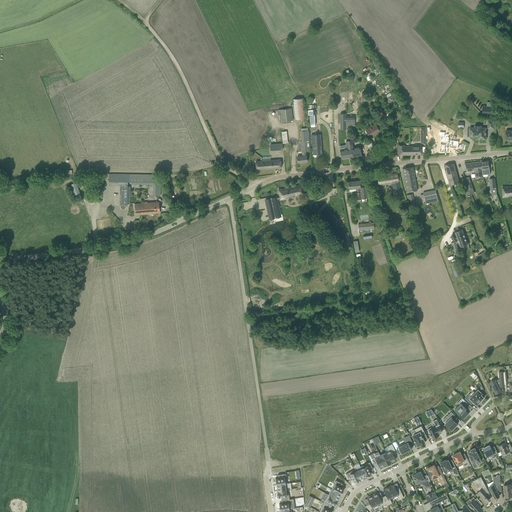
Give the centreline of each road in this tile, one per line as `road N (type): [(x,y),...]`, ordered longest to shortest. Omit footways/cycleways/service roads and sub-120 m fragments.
road 1 (residential): [(0,257),(131,239),(273,180),(511,150)]
road 2 (track): [(259,185),(219,155),(183,75),(144,21)]
